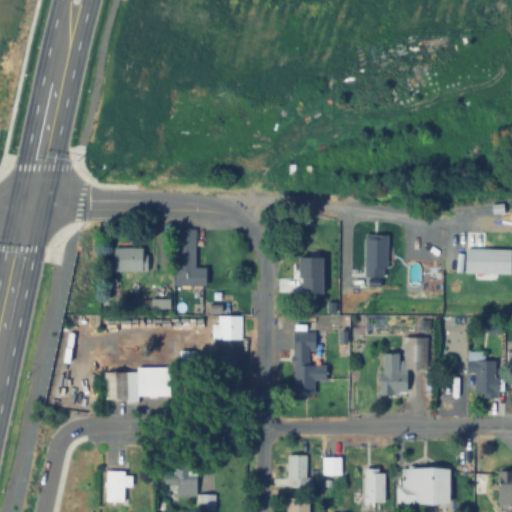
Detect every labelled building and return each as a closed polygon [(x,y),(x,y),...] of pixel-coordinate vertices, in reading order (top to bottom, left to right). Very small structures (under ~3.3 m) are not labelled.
[(338,222),(338,247),(357,247),(357,222),(338,222)] [(194,231),(194,267),(205,267),(205,284),(175,284),(175,231),(194,231)] [(114,270),(114,248),(142,248),(142,255),(146,255),(146,270),(114,270)] [(320,294),(299,294),(299,254),(320,254),(320,294)] [(211,340),(242,340),(242,315),(217,315),(217,323),(211,323),(211,340)] [(314,397),(293,397),(293,333),(313,333),(313,350),(307,350),(307,366),(324,366),(324,380),(314,380),(314,397)] [(380,354),(379,395),(407,395),(408,369),(427,370),(427,338),(402,337),(402,354),(380,354)] [(195,361),(195,341),(180,341),(180,361),(195,361)] [(474,373),(475,397),(496,397),(495,361),(483,361),(483,351),(466,352),(466,373),(474,373)] [(227,357),(227,388),(205,388),(205,357),(227,357)] [(166,368),(166,398),(137,398),(137,368),(166,368)] [(287,455),(306,455),(306,486),(287,486),(287,455)] [(321,456),(321,477),(341,477),(341,456),(321,456)] [(174,460),(195,460),(195,496),(174,496),(174,484),(164,484),(164,473),(174,473),(174,460)] [(449,468),(398,468),(398,506),(449,506),(449,468)] [(364,505),(384,505),(384,469),(364,469),(364,505)] [(511,471),(497,471),(497,505),(511,504),(511,471)] [(108,472),(128,472),(128,494),(108,494),(108,472)] [(287,511),(287,501),(312,501),(312,511),(287,511)]
